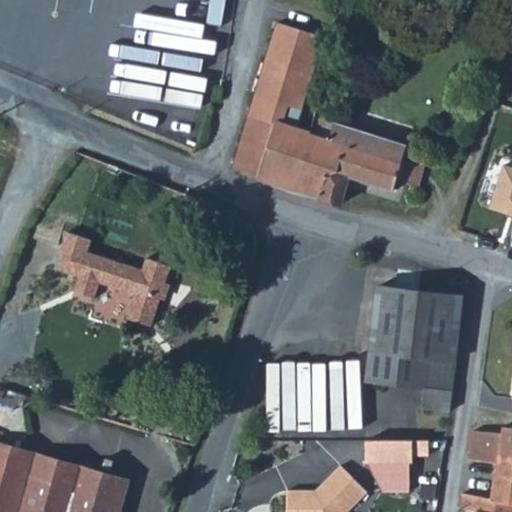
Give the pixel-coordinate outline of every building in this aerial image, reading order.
[(280,21),(265,68),(271,70),(283,22),(280,21)] [(283,22),(271,70),(313,83),(328,36),(283,22)] [(294,188),(323,196),(329,175),(335,170),(339,171),(347,141),(325,134),(300,125),(313,83),(271,70),(265,68),(234,166),(262,178),(294,188)] [(339,171),(351,175),(382,185),(394,188),(397,178),(403,162),(405,154),(408,145),(377,135),(329,120),(325,134),(347,141),(339,171)] [(452,166),(465,169),(468,154),(456,151),(452,166)] [(425,161),(405,154),(403,162),(397,178),(417,184),(425,161)] [(448,182),(461,185),(465,169),(452,166),(448,182)] [(323,196),(344,201),(351,175),(339,171),(335,170),(329,175),(323,196)] [(61,254),(57,266),(81,275),(77,287),(96,293),(102,278),(121,285),(138,290),(128,318),(154,327),(159,312),(175,266),(149,256),(145,268),(123,261),(90,249),(94,237),(71,229),(61,254)] [(421,405),(451,407),(454,375),(459,334),(462,298),(430,294),(407,291),(377,287),(373,321),(368,366),(366,379),(410,385),(423,386),(421,405)] [(468,458),(496,463),(498,456),(511,458),(511,428),(502,427),(501,434),(473,430),(468,458)] [(376,495),(419,495),(419,459),(434,459),(435,442),(377,441),(376,495)] [(0,511),(120,511),(123,505),(130,478),(60,459),(0,443),(0,511)] [(462,491),(459,509),(475,511),(477,511),(511,511),(511,458),(498,456),(496,463),(490,498),(462,491)] [(313,490),(286,490),(285,511),(345,511),(365,493),(338,466),(313,490)]
